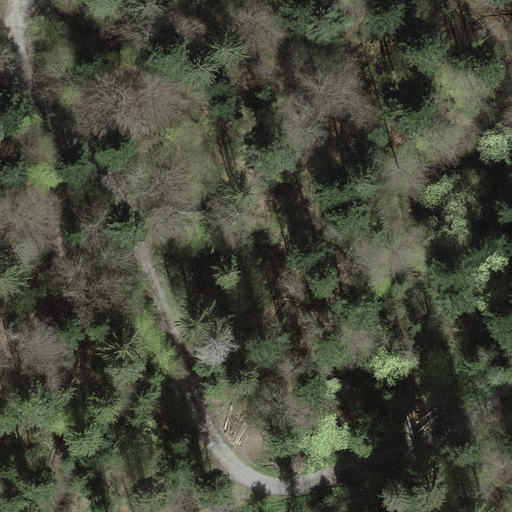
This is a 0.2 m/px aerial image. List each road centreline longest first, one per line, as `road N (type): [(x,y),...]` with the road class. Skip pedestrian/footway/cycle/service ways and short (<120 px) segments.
road 1 (track): [(511,397),(405,452),(281,493),(222,465),(136,228),(78,136),(20,68),(11,36),(19,0)]
road 2 (track): [(33,92),(38,156),(50,166),(56,267),(77,297),(79,354),(74,403),(32,511)]
